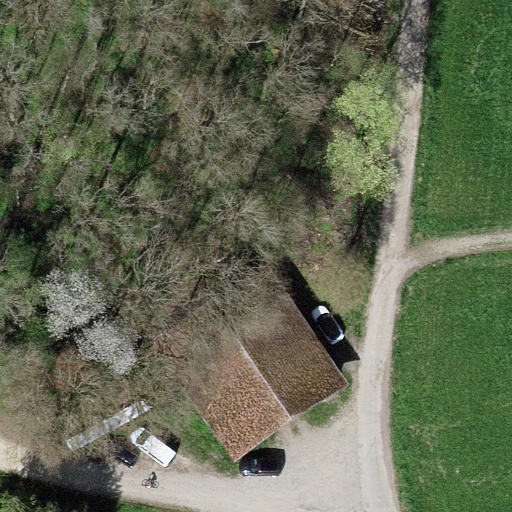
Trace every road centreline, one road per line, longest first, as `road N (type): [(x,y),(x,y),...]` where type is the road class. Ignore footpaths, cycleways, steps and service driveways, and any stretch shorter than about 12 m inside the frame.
road 1 (track): [(298,511),(372,480),(416,0)]
road 2 (track): [(0,456),(64,483),(280,511)]
